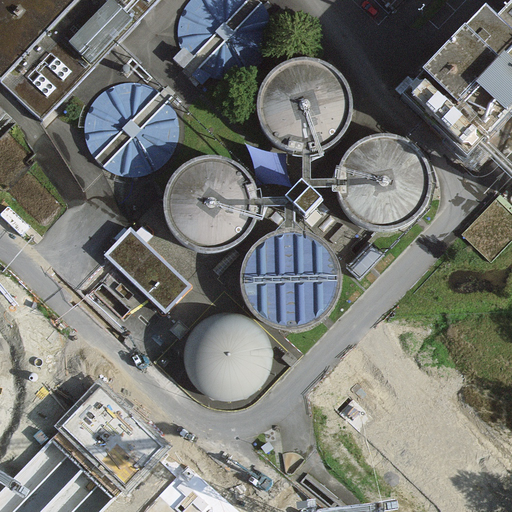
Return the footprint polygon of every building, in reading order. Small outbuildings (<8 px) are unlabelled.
[(0,0),(0,74),(48,121),(163,0),(0,0)] [(183,22),(182,39),(186,53),(195,66),(208,76),(222,80),(242,79),(263,68),(273,54),(278,33),(276,18),(269,6),(264,0),(196,0),(191,5),(183,22)] [(484,19),(407,99),(477,165),(511,127),(511,14),(497,31),(484,19)] [(263,97),(262,114),(266,128),(275,141),(288,151),(302,155),(323,154),(344,143),(353,129),(358,108),(356,93),(350,81),(340,70),(320,61),(304,60),(285,67),(271,80),(263,97)] [(88,119),(87,137),(91,151),(100,164),(113,173),(127,178),(147,177),(168,165),(178,152),(183,131),(180,116),(174,103),(165,93),(144,84),(128,83),(109,90),(95,103),(88,119)] [(341,173),(340,190),(344,204),(353,217),(366,227),(380,231),(400,231),(421,219),(431,206),(436,185),(433,169),(427,157),(418,147),(397,137),(381,137),(363,143),(348,157),(341,173)] [(169,192),(168,209),(172,223),(181,236),(194,246),(208,250),(228,249),(249,238),(259,224),(264,203),(261,188),(255,176),(246,165),(225,156),(209,155),(190,162),(176,175),(169,192)] [(463,235),(492,262),(511,240),(511,210),(498,197),(463,235)] [(103,264),(102,282),(106,296),(115,309),(128,318),(141,323),(162,322),(183,310),(193,297),(198,276),(195,261),(189,248),(179,238),(159,229),(143,228),(124,235),(110,248),(103,264)] [(253,267),(252,285),(256,298),(264,312),(277,321),(291,326),(312,325),(333,313),(342,300),(347,279),(345,264),(339,251),(329,241),(309,232),(293,231),(274,238),(260,251),(253,267)] [(192,348),(191,366),(195,380),(204,393),(217,402),(231,407),(251,406),(272,394),(282,381),(287,360),(285,345),(278,332),(269,322),(249,313),(232,312),(214,319),(200,332),(192,348)]
